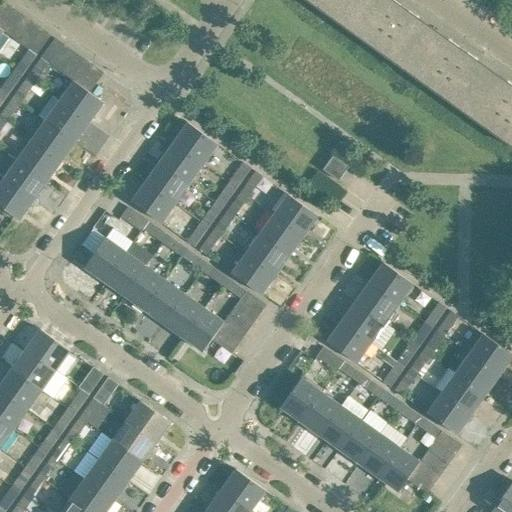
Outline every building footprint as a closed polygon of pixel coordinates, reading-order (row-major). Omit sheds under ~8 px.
[(0,24),(12,7),(3,0),(0,3),(0,24)] [(308,0),(347,28),(366,0),(308,0)] [(399,5),(392,0),(366,0),(347,28),(405,69),(434,29),(409,12),(410,11),(400,4),(399,5)] [(8,33),(22,14),(12,7),(0,24),(0,27),(4,31),(8,33)] [(18,40),(32,21),(22,14),(8,33),(18,40)] [(27,47),(41,28),(32,21),(18,40),(27,47)] [(37,54),(51,35),(41,28),(27,47),(29,49),(37,54)] [(458,47),(434,29),(405,69),(464,111),(492,71),(468,54),(468,53),(459,46),(458,47)] [(51,64),(65,45),(56,38),(42,57),(50,63),(51,64)] [(61,71),(75,52),(65,45),(51,64),(61,71)] [(23,74),(37,54),(29,49),(15,68),(23,74)] [(71,78),(85,59),(75,52),(61,71),(71,78)] [(36,83),(50,63),(42,57),(27,77),(36,83)] [(80,85),(94,66),(85,59),(71,78),(74,81),(80,85)] [(90,92),(104,73),(94,66),(80,85),(90,92)] [(9,94),(23,74),(15,68),(1,88),(9,94)] [(511,85),(492,71),(464,111),(511,145),(511,85)] [(22,103),(36,83),(27,77),(13,97),(22,103)] [(90,92),(80,85),(74,81),(60,101),(90,122),(104,102),(90,92)] [(0,105),(9,94),(1,88),(0,89),(0,105)] [(76,142),(90,122),(60,101),(54,96),(39,116),(46,120),(76,142)] [(24,105),(22,103),(13,97),(0,115),(0,117),(8,123),(14,113),(17,115),(24,105)] [(13,126),(8,123),(0,117),(0,133),(5,137),(13,126)] [(62,162),(76,142),(46,120),(32,140),(62,162)] [(218,144),(189,123),(174,142),(204,164),(218,144)] [(48,181),(62,162),(32,140),(18,160),(48,181)] [(204,164),(174,142),(160,162),(190,184),(204,164)] [(339,181),(349,167),(333,155),(323,169),(339,181)] [(34,201),(48,181),(18,160),(4,179),(34,201)] [(190,184),(160,162),(146,182),(176,203),(190,184)] [(236,187),(250,167),(243,162),(229,181),(236,187)] [(264,176),(255,170),(241,190),(249,196),(264,176)] [(0,206),(20,221),(34,201),(4,179),(0,185),(0,206)] [(222,206),(236,187),(229,181),(215,201),(222,206)] [(176,203),(146,182),(132,202),(162,223),(176,203)] [(235,216),(249,196),(241,190),(227,210),(235,216)] [(305,235),(319,216),(289,194),(275,214),(305,235)] [(208,226),(222,206),(215,201),(201,221),(208,226)] [(148,221),(128,207),(121,217),(141,231),(148,221)] [(221,236),(235,216),(227,210),(213,230),(221,236)] [(290,255),(305,235),(275,214),(261,234),(290,255)] [(168,235),(149,222),(148,221),(141,231),(142,232),(143,229),(162,243),(168,235)] [(194,246),(208,226),(201,221),(187,240),(194,246)] [(207,255),(221,236),(213,230),(199,250),(207,255)] [(276,275),(290,255),(261,234),(246,254),(276,275)] [(188,249),(168,235),(162,243),(182,257),(188,249)] [(105,281),(126,252),(107,237),(85,267),(105,281)] [(207,263),(188,249),(182,257),(202,271),(207,263)] [(124,296),(146,266),(126,252),(105,281),(124,296)] [(262,295),(276,275),(246,254),(232,273),(262,295)] [(414,284),(384,262),(370,282),(400,304),(414,284)] [(227,277),(207,263),(202,271),(221,285),(227,277)] [(144,310),(166,280),(146,266),(124,296),(144,310)] [(247,291),(227,277),(221,285),(241,299),(247,291)] [(164,324),(185,294),(166,280),(144,310),(164,324)] [(400,304),(370,282),(356,302),(385,323),(400,304)] [(266,305),(250,293),(247,291),(241,299),(240,301),(259,315),(266,305)] [(184,338),(205,308),(185,294),(164,324),(184,338)] [(259,315),(240,301),(233,310),(252,324),(259,315)] [(385,323),(356,302),(341,322),(371,343),(385,323)] [(432,327),(446,307),(439,302),(425,322),(432,327)] [(212,339),(219,330),(225,322),(205,308),(184,338),(203,352),(212,339)] [(252,324),(233,310),(226,320),(245,334),(252,324)] [(445,336),(459,316),(451,311),(437,330),(445,336)] [(245,334),(226,320),(225,322),(219,330),(238,344),(245,334)] [(371,343),(341,322),(327,342),(357,363),(366,351),(372,355),(378,348),(371,343)] [(418,347),(432,327),(425,322),(411,342),(418,347)] [(71,350),(41,329),(27,349),(57,370),(71,350)] [(238,344),(219,330),(212,339),(232,353),(238,344)] [(431,356),(445,336),(437,330),(423,350),(431,356)] [(500,375),(511,357),(511,353),(484,334),(470,354),(500,375)] [(404,367),(418,347),(411,342),(397,361),(404,367)] [(344,361),(324,347),(317,356),(336,370),(337,368),(338,368),(344,361)] [(57,370),(27,349),(13,368),(43,390),(57,370)] [(447,367),(431,356),(423,350),(409,370),(417,375),(425,364),(441,375),(447,367)] [(486,395),(500,375),(470,354),(456,374),(486,395)] [(363,375),(344,361),(338,368),(358,382),(363,375)] [(390,387),(404,367),(397,361),(383,381),(390,387)] [(89,394),(104,374),(94,367),(80,387),(89,394)] [(43,390),(13,368),(0,386),(0,388),(29,409),(43,390)] [(403,395),(417,375),(409,370),(395,390),(403,395)] [(472,415),(486,395),(456,374),(442,393),(472,415)] [(383,389),(363,375),(358,382),(377,397),(383,389)] [(104,404),(119,384),(109,377),(94,397),(104,404)] [(300,421),(322,391),(302,377),(281,407),(300,421)] [(75,413),(89,394),(80,387),(79,387),(82,389),(68,408),(75,413)] [(29,409),(0,388),(0,418),(15,429),(29,409)] [(397,411),(403,403),(383,389),(377,397),(397,411)] [(320,435),(341,405),(322,391),(300,421),(320,435)] [(457,434),(472,415),(442,393),(428,413),(457,434)] [(111,409),(104,404),(94,397),(80,417),(88,422),(97,429),(111,409)] [(157,442),(171,422),(141,401),(127,420),(157,442)] [(422,417),(403,403),(397,411),(417,425),(422,417)] [(340,449),(361,419),(341,405),(320,435),(340,449)] [(62,433),(75,413),(68,408),(54,427),(62,433)] [(74,442),(88,422),(80,417),(66,436),(74,442)] [(442,431),(422,417),(417,425),(437,439),(442,431)] [(15,429),(0,418),(0,448),(1,448),(15,429)] [(360,463),(381,433),(361,419),(340,449),(360,463)] [(143,461),(157,442),(127,420),(113,440),(143,461)] [(48,452),(62,433),(54,427),(40,447),(48,452)] [(462,445),(442,431),(437,439),(435,441),(455,455),(462,445)] [(379,477),(401,448),(381,433),(360,463),(379,477)] [(60,461),(74,442),(66,436),(53,456),(60,461)] [(129,481),(143,461),(113,440),(99,460),(129,481)] [(455,455),(435,441),(428,450),(448,464),(455,455)] [(34,472),(48,452),(40,447),(26,466),(34,472)] [(408,479),(415,470),(420,462),(401,448),(379,477),(399,492),(408,479)] [(448,464),(428,450),(421,460),(441,474),(448,464)] [(46,481),(60,461),(53,456),(39,475),(46,481)] [(115,501),(129,481),(99,460),(85,479),(115,501)] [(441,474),(421,460),(420,462),(415,470),(434,484),(441,474)] [(20,491),(34,472),(26,466),(12,486),(20,491)] [(266,490),(237,469),(223,489),(252,510),(266,490)] [(434,484),(415,470),(408,479),(427,493),(434,484)] [(32,500),(46,481),(39,475),(25,495),(32,500)] [(89,511),(106,511),(115,501),(85,479),(71,499),(89,511)] [(494,511),(511,511),(511,483),(493,511),(494,511)] [(0,506),(6,511),(20,491),(12,486),(0,502),(0,506)] [(250,511),(252,510),(223,489),(209,508),(213,511),(250,511)] [(23,511),(32,500),(25,495),(12,511),(23,511)] [(89,511),(71,499),(61,511),(89,511)]
